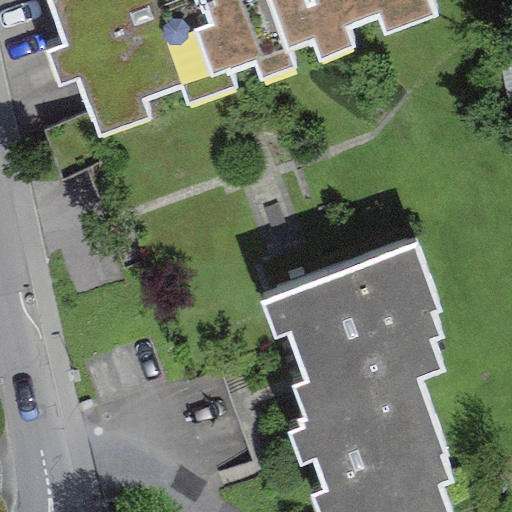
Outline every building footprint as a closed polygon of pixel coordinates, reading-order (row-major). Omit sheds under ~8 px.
[(223,96),(183,0),(70,0),(52,8),(108,143),(223,96)] [(293,67),(265,0),(183,0),(223,96),(293,67)] [(433,10),(429,0),(265,0),(293,67),(433,10)] [(288,391),(306,434),(417,388),(414,380),(439,369),(426,338),(437,334),(427,310),(434,307),(408,244),(256,306),(273,348),(284,344),(300,386),(288,391)] [(455,481),(417,388),(286,442),(299,474),(309,470),(321,499),(308,504),(311,511),(446,511),(437,488),(455,481)]
